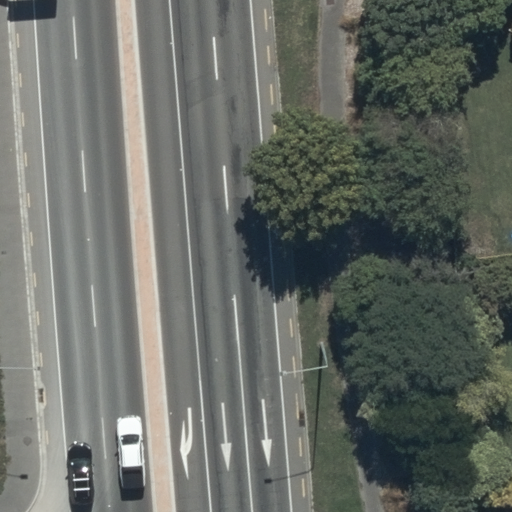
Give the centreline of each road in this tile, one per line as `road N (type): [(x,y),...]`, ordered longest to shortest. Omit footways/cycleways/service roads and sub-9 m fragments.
road 1 (secondary): [(210,0),(252,511)]
road 2 (secondary): [(111,511),(75,0)]
